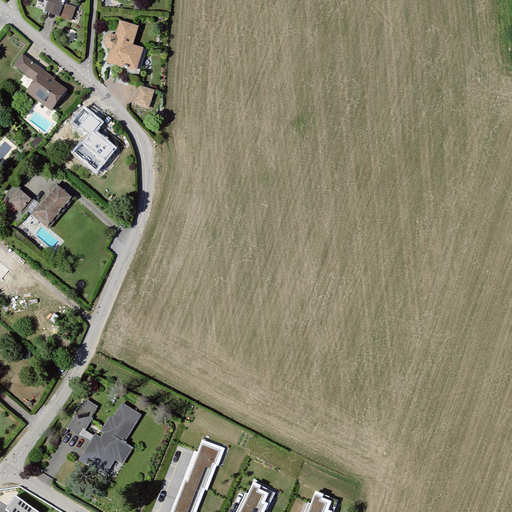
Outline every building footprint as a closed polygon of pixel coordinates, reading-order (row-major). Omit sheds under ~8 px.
[(68,0),(27,0),(47,8),(44,16),(60,22),(68,0)] [(140,30),(120,23),(106,65),(135,75),(143,52),(133,48),(140,30)] [(71,96),(22,59),(14,70),(23,77),(20,81),(32,90),(27,97),(54,118),(71,96)] [(140,85),(135,103),(151,108),(157,90),(140,85)] [(116,154),(92,134),(74,156),(98,176),(116,154)] [(72,197),(55,183),(32,212),(49,225),(72,197)] [(2,204),(14,212),(18,207),(25,213),(35,199),(16,185),(2,204)] [(0,283),(13,268),(0,257),(0,283)] [(85,437),(100,404),(85,397),(70,430),(85,437)] [(139,421),(116,408),(84,461),(102,472),(112,456),(125,464),(135,446),(127,441),(139,421)] [(196,511),(223,448),(202,440),(172,511),(196,511)] [(267,511),(277,492),(256,482),(241,511),(267,511)] [(332,511),(336,501),(315,494),(308,511),(332,511)]
